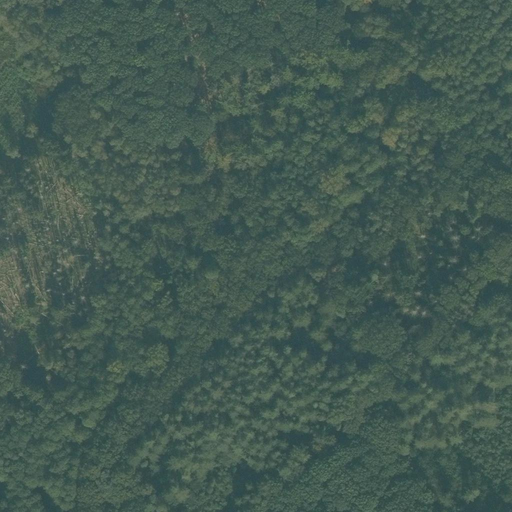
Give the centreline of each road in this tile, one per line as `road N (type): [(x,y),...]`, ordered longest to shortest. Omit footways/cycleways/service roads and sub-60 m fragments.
road 1 (track): [(263,511),(511,269)]
road 2 (unknown): [(398,384),(387,416),(292,511)]
road 3 (track): [(337,0),(428,88)]
